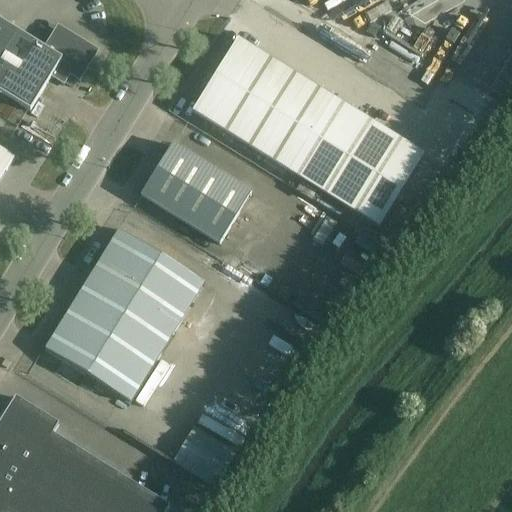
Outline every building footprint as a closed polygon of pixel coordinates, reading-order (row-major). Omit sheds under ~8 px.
[(79,77),(94,53),(58,30),(50,43),(48,41),(43,49),(0,22),(0,93),(29,112),(50,78),(63,86),(65,84),(72,89),(77,81),(79,83),(81,79),(79,77)] [(348,110),(334,101),(237,41),(192,114),(378,229),(418,165),(343,119),(348,110)] [(172,146),(140,197),(219,246),(250,195),(172,146)] [(0,150),(0,180),(14,159),(0,150)] [(204,285),(118,231),(44,351),(130,405),(204,285)] [(166,511),(169,508),(138,488),(52,435),(58,425),(15,399),(0,422),(0,511),(166,511)] [(235,454),(193,429),(172,463),(214,488),(235,454)]
